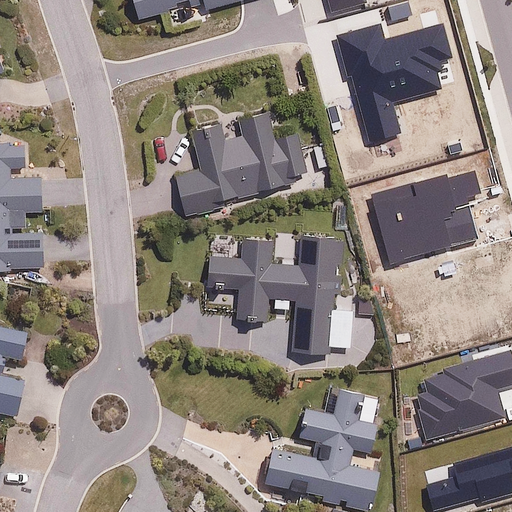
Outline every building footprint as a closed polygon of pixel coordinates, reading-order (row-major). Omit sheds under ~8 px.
[(197,11),(231,0),(132,0),(139,20),(194,3),(197,11)] [(0,68),(8,65),(0,45),(0,68)] [(303,178),(279,102),(192,129),(203,165),(171,175),(184,215),(303,178)] [(25,136),(0,137),(0,269),(48,267),(46,229),(29,230),(28,210),(43,209),(41,174),(27,174),(25,136)] [(340,295),(341,229),(299,228),(299,255),(273,255),(274,231),(242,231),(241,252),(208,251),(207,275),(239,276),(238,317),(268,317),(268,303),(293,304),(292,348),(329,349),(329,342),(350,342),(351,296),(340,295)] [(31,331),(0,324),(0,412),(18,416),(26,378),(0,371),(0,365),(2,356),(24,361),(31,331)] [(355,416),(359,388),(334,384),(331,408),(303,404),(299,432),(320,434),(317,452),(268,446),(263,485),(321,493),(320,498),(374,505),(379,464),(352,460),(354,447),(373,450),(377,419),(355,416)]
